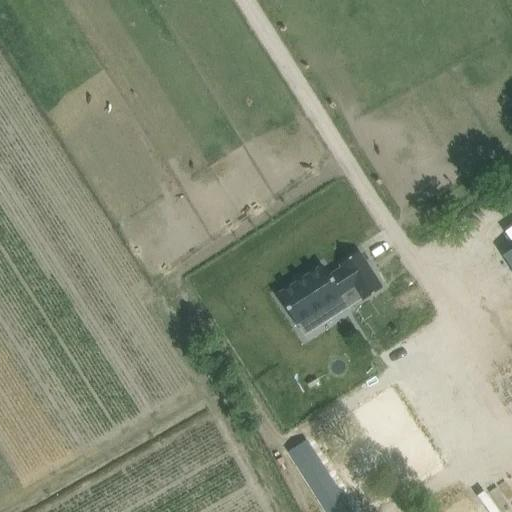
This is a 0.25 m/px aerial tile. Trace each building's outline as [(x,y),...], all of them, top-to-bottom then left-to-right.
[(511,190),(469,220),(511,282),(511,190)] [(322,267),(277,295),(279,298),(296,324),(340,295),(346,305),(359,297),(361,300),(381,287),(359,252),(354,256),(340,265),(341,268),(328,277),(323,269),(322,267)] [(410,319),(413,322),(419,330),(446,309),(439,301),(441,300),(420,273),(360,320),(378,344),(410,319)] [(375,352),(370,345),(322,379),(341,405),(392,368),(378,350),(375,352)] [(471,405),(494,436),(511,422),(511,352),(510,351),(505,355),(459,389),(471,405)] [(347,423),(400,498),(470,447),(449,417),(437,401),(433,404),(413,376),(397,387),(347,423)] [(321,392),(300,399),(306,418),(327,411),(321,392)] [(340,504),(301,443),(286,452),(324,511),(351,511),(345,501),(340,504)] [(489,511),(471,488),(438,511),(489,511)]
